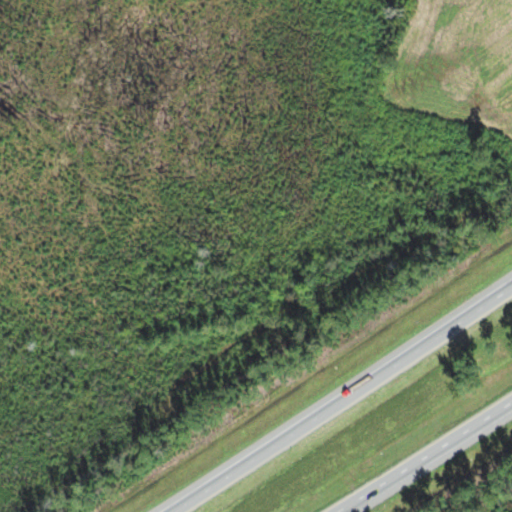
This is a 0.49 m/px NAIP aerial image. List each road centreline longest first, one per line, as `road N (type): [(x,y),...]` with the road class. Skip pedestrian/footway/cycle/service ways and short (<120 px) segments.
road 1 (motorway): [(511,278),(155,511)]
road 2 (motorway): [(337,511),(511,406)]
